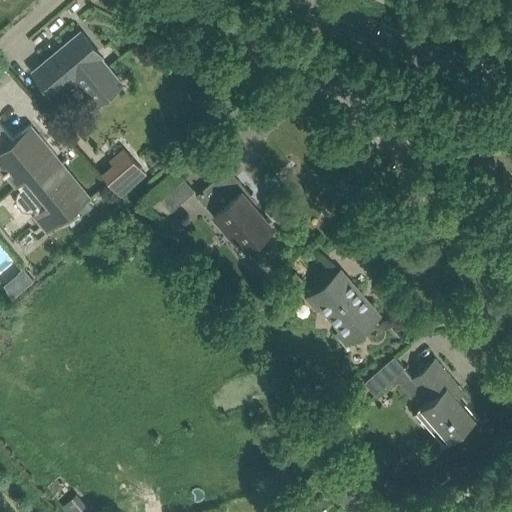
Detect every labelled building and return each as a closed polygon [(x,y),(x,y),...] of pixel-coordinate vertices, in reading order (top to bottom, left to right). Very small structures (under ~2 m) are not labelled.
[(34,70),(55,96),(76,78),(97,104),(123,84),(101,57),(103,56),(82,30),(34,70)] [(0,122),(0,159),(7,169),(3,172),(16,188),(19,185),(21,188),(17,193),(16,198),(17,202),(20,206),(24,209),(28,210),(32,209),(37,207),(40,211),(34,216),(46,231),(65,216),(72,223),(82,214),(77,208),(92,195),(32,123),(13,139),(0,122)] [(112,163),(101,173),(121,196),(147,173),(123,146),(109,159),(112,163)] [(245,250),(258,239),(273,226),(255,204),(258,201),(229,167),(197,193),(245,250)] [(185,178),(161,198),(171,210),(195,190),(185,178)] [(36,220),(28,227),(36,236),(44,230),(36,220)] [(22,274),(6,288),(11,294),(32,276),(23,266),(18,270),(22,274)] [(340,270),(313,293),(306,299),(317,310),(323,305),(343,328),(338,332),(347,343),(379,315),(340,270)] [(296,272),(283,282),(291,292),(304,281),(296,272)] [(394,353),(363,379),(365,382),(374,393),(405,366),(396,356),(394,353)] [(436,356),(413,376),(432,398),(417,411),(445,443),(476,416),(452,388),(459,382),(436,356)] [(355,472),(341,484),(345,488),(361,506),(375,493),(355,472)] [(511,511),(511,477),(498,480),(502,511),(511,511)] [(63,504),(69,511),(92,511),(77,492),(63,504)]
